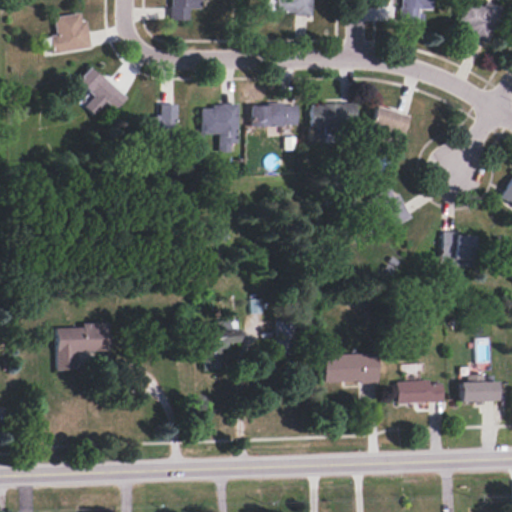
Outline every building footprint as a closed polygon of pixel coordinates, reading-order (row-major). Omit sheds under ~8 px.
[(187,20),(187,9),(196,9),(196,0),(168,0),(168,20),(187,20)] [(307,0),(265,0),(265,15),(307,16),(307,0)] [(398,0),(398,22),(419,22),(419,11),(429,11),(428,0),(398,0)] [(481,7),(464,0),(453,29),(487,42),(500,9),(483,2),(481,7)] [(51,18),(54,36),(47,37),(50,55),(88,48),(83,22),(79,23),(78,14),(51,18)] [(111,112),(123,96),(86,68),(74,83),(111,112)] [(338,142),(338,124),(353,124),(352,104),(306,105),(307,128),(322,127),(323,143),(338,142)] [(174,105),(157,105),(157,118),(138,118),(138,137),(174,137),(174,105)] [(293,105),(248,105),(248,126),(293,126),(293,105)] [(198,106),(198,134),(215,135),(215,152),(234,152),(234,106),(198,106)] [(407,118),(371,108),(363,134),(389,142),(391,133),(402,136),(407,118)] [(498,199),(511,206),(511,175),(498,199)] [(381,235),(408,219),(392,192),(388,194),(385,188),(361,202),(381,235)] [(437,261),(469,262),(471,236),(439,234),(437,261)] [(247,301),(248,314),(260,314),(259,300),(247,301)] [(292,356),(291,319),(273,320),(274,357),(292,356)] [(49,326),(52,372),(71,371),(70,352),(103,350),(102,323),(49,326)] [(194,340),(197,370),(216,368),(214,342),(236,340),(235,327),(210,329),(210,338),(194,340)] [(318,353),(320,384),(372,381),(370,351),(318,353)] [(391,379),(391,402),(438,401),(437,383),(424,383),(424,377),(391,379)] [(454,382),(455,400),(491,399),(490,380),(454,382)]
